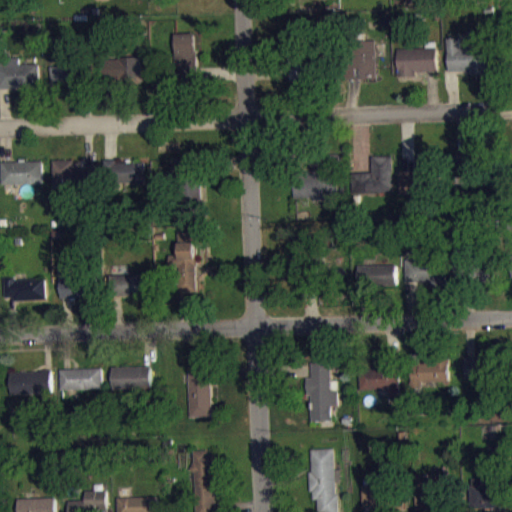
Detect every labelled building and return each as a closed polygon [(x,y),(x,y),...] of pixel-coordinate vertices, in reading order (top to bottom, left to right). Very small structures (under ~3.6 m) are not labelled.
[(288,25),(290,72),(290,80),(314,79),(312,24),(288,25)] [(175,34),(178,83),(197,82),(197,73),(195,33),(175,34)] [(448,38),(449,71),(454,71),(471,70),(471,74),(489,74),(488,49),(462,50),(461,37),(448,38)] [(349,79),(352,79),(378,78),(377,41),(348,41),(349,79)] [(398,49),(398,76),(417,76),(416,71),(432,71),(438,71),(438,48),(398,49)] [(143,56),(144,83),(120,84),(119,78),(108,79),(104,79),(103,58),(143,56)] [(0,57),(0,88),(4,88),(11,88),(11,87),(40,86),(40,63),(21,64),(21,57),(0,57)] [(74,57),(74,66),(53,66),(53,85),(85,85),(90,85),(90,66),(88,66),(87,57),(74,57)] [(483,152),(483,150),(494,150),(494,174),(469,175),(469,182),(458,183),(457,153),(462,153),(483,152)] [(297,196),(316,195),(316,198),(338,197),(337,170),(342,170),(341,152),(324,153),(325,164),(325,172),(317,172),(317,170),(296,170),(297,196)] [(420,153),(420,170),(408,170),(401,171),(402,193),(442,192),(442,152),(420,153)] [(394,154),(394,191),(353,192),(353,172),(363,171),(373,171),(372,154),(394,154)] [(180,184),(181,217),(203,216),(201,178),(202,178),(202,163),(201,156),(178,157),(179,172),(171,173),(171,185),(180,184)] [(54,160),(54,189),(96,189),(96,168),(90,168),(75,168),(75,160),(54,160)] [(105,160),(106,182),(146,181),(146,162),(118,162),(118,160),(111,160),(105,160)] [(3,162),(3,184),(44,182),(44,161),(7,162),(3,162)] [(172,189),(173,165),(155,165),(154,188),(172,189)] [(179,231),(180,254),(170,255),(170,267),(179,267),(180,293),(191,292),(198,292),(197,266),(198,266),(197,245),(206,245),(206,230),(179,231)] [(301,233),(302,257),(300,257),(301,287),(311,286),(320,286),(318,247),(336,246),(335,231),(301,233)] [(406,258),(407,280),(412,280),(431,279),(432,285),(448,285),(447,257),(406,258)] [(455,262),(456,282),(464,282),(497,281),(496,260),(455,262)] [(359,264),(398,263),(398,283),(369,284),(369,286),(364,286),(360,286),(359,264)] [(112,275),(112,296),(117,296),(153,294),(152,274),(112,275)] [(5,276),(6,297),(11,296),(15,296),(15,300),(48,299),(47,278),(17,279),(17,275),(5,276)] [(61,276),(62,297),(68,296),(99,295),(98,275),(61,276)] [(299,295),(323,295),(323,276),(299,275),(299,295)] [(465,356),(466,377),(506,376),(505,355),(471,356),(465,356)] [(414,386),(414,361),(417,361),(436,360),(436,357),(451,357),(451,380),(426,380),(426,386),(414,386)] [(362,389),(389,387),(390,396),(402,395),(399,358),(394,358),(389,359),(389,366),(361,368),(362,389)] [(313,361),(314,369),(314,376),(308,377),(309,394),(313,393),(314,420),(334,419),(334,404),(340,404),(339,389),(340,388),(340,379),(333,379),(332,360),(313,361)] [(190,365),(191,415),(214,415),(213,372),(213,364),(190,365)] [(114,367),(115,388),(144,388),(144,396),(154,396),(153,366),(149,366),(114,367)] [(61,369),(62,389),(105,388),(104,367),(67,369),(61,369)] [(53,369),(54,393),(12,395),(11,373),(41,372),(41,370),(48,369),(53,369)] [(340,492),(341,511),(319,511),(319,498),(315,498),(314,490),(312,490),(311,471),(314,471),(313,448),(336,447),(337,468),(342,467),(343,481),(338,481),(338,492),(340,492)] [(196,449),(196,460),(192,468),(196,470),(196,511),(218,511),(218,508),(216,467),(215,467),(215,461),(216,461),(216,451),(209,451),(208,448),(196,449)] [(364,483),(380,483),(380,480),(377,477),(385,468),(390,472),(404,471),(407,510),(391,510),(390,506),(370,506),(364,506),(364,483)] [(443,472),(443,479),(451,479),(452,508),(426,509),(419,509),(418,473),(443,472)] [(483,476),(472,477),(473,507),(480,507),(494,506),(494,505),(501,504),(511,504),(510,483),(483,485),(483,476)] [(119,496),(119,511),(160,511),(160,495),(130,496),(130,486),(120,487),(120,496),(119,496)] [(70,499),(70,511),(99,511),(99,508),(103,508),(109,508),(108,488),(86,489),(86,499),(70,499)] [(18,497),(18,511),(57,511),(57,496),(18,497)]
